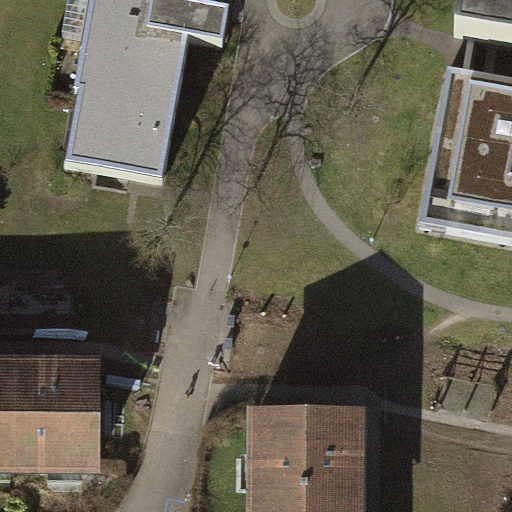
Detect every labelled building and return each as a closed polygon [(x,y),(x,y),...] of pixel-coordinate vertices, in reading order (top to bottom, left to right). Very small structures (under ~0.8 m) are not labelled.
[(84,0),(75,52),(95,55),(87,98),(72,95),(59,169),(151,185),(177,40),(216,48),(224,0),(84,0)] [(511,0),(463,0),(456,42),(461,43),(511,52),(511,0)] [(511,89),(449,78),(420,230),(511,247),(511,89)] [(0,470),(109,471),(110,350),(0,349),(0,470)] [(363,511),(366,403),(247,401),(244,511),(363,511)]
